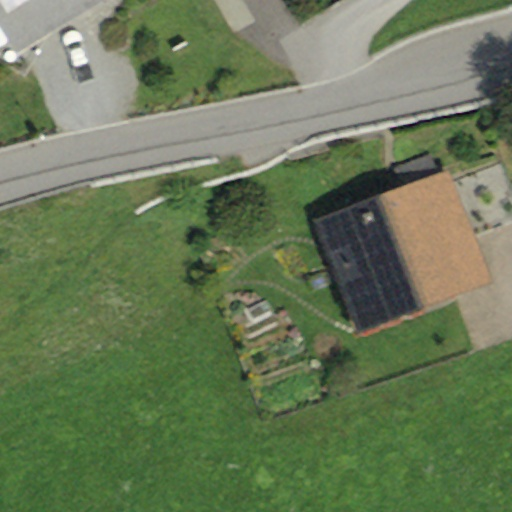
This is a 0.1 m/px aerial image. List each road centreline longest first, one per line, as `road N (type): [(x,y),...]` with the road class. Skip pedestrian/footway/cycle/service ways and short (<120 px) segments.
road 1 (residential): [(511,53),(344,100),(0,174)]
road 2 (track): [(386,0),(340,44),(344,100)]
